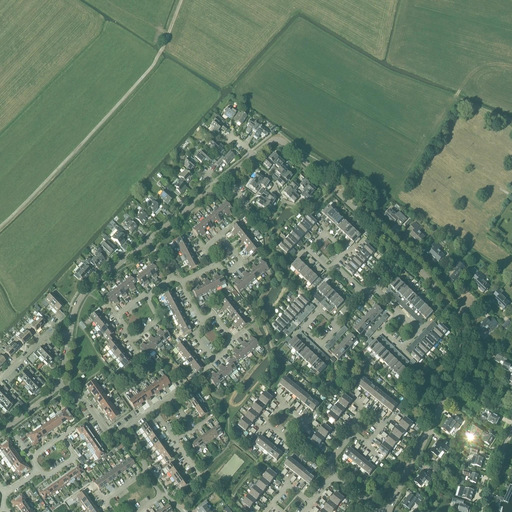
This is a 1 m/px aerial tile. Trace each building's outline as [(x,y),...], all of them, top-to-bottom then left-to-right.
[(232,119),(238,112),(235,110),(234,111),(229,107),(227,110),(226,109),(224,112),(225,112),(223,115),(229,119),(230,117),(232,119)] [(241,114),(238,112),(232,119),(241,125),(247,117),(241,113),(241,114)] [(227,130),(220,123),(222,120),(218,116),(214,121),(215,122),(211,127),(214,129),(212,131),(217,136),(222,130),(225,132),(227,130)] [(256,123),(251,120),(247,125),(248,127),(248,128),(245,132),(248,134),(252,130),(254,131),(258,126),(255,124),(256,123)] [(257,139),(261,134),(265,137),(265,136),(266,136),(266,135),(267,136),(269,133),(260,127),(258,126),(254,131),(256,133),(254,137),(257,139)] [(213,139),(207,145),(212,149),(214,148),(221,155),(226,149),(219,143),(218,144),(218,141),(215,141),(213,139)] [(215,165),(217,163),(203,151),(200,154),(199,154),(195,157),(201,163),(205,159),(210,163),(208,166),(211,169),(215,165)] [(224,158),(222,157),(217,163),(215,165),(218,167),(223,162),(227,165),(235,157),(230,152),(224,158)] [(264,165),(269,170),(273,166),(271,164),(274,162),(277,164),(275,166),(279,169),(278,171),(277,172),(278,173),(280,174),(281,175),(282,174),(285,177),(282,180),(281,178),(277,183),(282,188),(286,184),(286,183),(287,182),(292,177),(287,172),(281,167),(284,164),(279,159),(277,158),(274,154),(268,160),(264,165)] [(190,171),(197,164),(187,156),(184,160),(186,161),(183,165),(187,169),(186,171),(188,173),(189,171),(190,171)] [(186,171),(185,170),(179,177),(181,178),(179,181),(187,188),(185,187),(188,183),(193,177),(188,173),(186,171)] [(253,181),(249,187),(255,191),(258,186),(257,185),(259,182),(262,184),(261,186),(265,189),(269,183),(265,180),(263,179),(257,175),(254,179),(253,181)] [(187,188),(177,179),(172,184),(178,189),(174,193),(179,197),(187,188)] [(159,184),(164,189),(167,186),(161,181),(159,184)] [(304,190),(305,189),(308,191),(305,194),(304,193),(300,196),(306,201),(315,191),(305,181),(300,186),(301,188),(302,188),(303,189),(304,190)] [(298,188),(293,183),(290,187),(288,188),(283,193),(287,197),(288,197),(289,198),(294,203),(299,198),(295,194),(294,196),(291,193),(294,191),(295,192),(297,189),(298,188)] [(175,198),(166,190),(160,196),(165,201),(165,202),(168,205),(170,203),(175,198)] [(262,198),(261,197),(259,199),(256,203),(262,207),(264,208),(268,211),(272,205),(273,204),(276,200),(270,195),(267,200),(269,201),(267,204),(264,202),(265,200),(264,199),(262,198)] [(157,206),(159,204),(152,197),(149,200),(151,202),(148,206),(148,210),(153,215),(158,210),(157,206)] [(221,206),(230,216),(231,215),(230,214),(231,214),(229,211),(231,209),(225,202),(221,206)] [(217,209),(223,216),(225,214),(227,217),(227,216),(228,217),(230,216),(221,206),(217,209)] [(322,214),(324,216),(322,220),(323,221),(327,218),(333,210),(334,209),(333,209),(332,210),(329,207),(322,214)] [(149,215),(142,209),(142,210),(140,209),(138,211),(139,213),(139,214),(138,213),(137,214),(138,215),(134,219),(143,227),(145,224),(145,223),(146,222),(144,220),(147,217),(146,217),(149,215)] [(213,212),(221,223),(223,222),(222,221),(222,220),(220,218),(223,216),(217,209),(213,212)] [(336,214),(333,210),(327,218),(328,219),(326,223),(327,225),(330,221),(337,214),(338,213),(337,212),(336,214)] [(390,210),(384,216),(394,225),(397,221),(398,223),(397,223),(400,226),(407,219),(406,220),(399,213),(400,212),(399,212),(396,215),(390,210)] [(209,216),(214,223),(216,221),(218,223),(219,223),(220,224),(221,223),(213,212),(209,216)] [(340,217),(337,214),(330,221),(332,223),(330,227),(331,229),(335,224),(341,218),(342,217),(341,216),(340,217)] [(204,219),(213,230),(214,229),(213,227),(214,227),(212,225),(214,223),(209,216),(204,219)] [(305,220),(317,231),(318,229),(315,225),(317,223),(310,216),(307,220),(306,219),(305,220)] [(137,224),(129,217),(125,222),(125,223),(126,224),(123,227),(123,228),(125,230),(126,230),(131,234),(137,228),(134,226),(137,224)] [(344,221),(341,218),(335,224),(334,225),(336,227),(333,231),(335,232),(345,222),(346,220),(345,220),(344,221)] [(200,223),(206,230),(208,228),(210,230),(211,231),(213,230),(204,219),(200,223)] [(302,225),(309,231),(311,229),(315,232),(317,231),(305,220),(306,221),(302,225)] [(348,225),(345,222),(338,229),(340,230),(337,235),(339,236),(342,233),(349,225),(350,224),(349,224),(348,225)] [(410,236),(419,244),(425,238),(419,232),(422,229),(415,222),(408,229),(412,233),(410,236)] [(196,226),(204,237),(206,235),(205,234),(203,232),(206,230),(200,223),(196,226)] [(240,223),(232,228),(234,231),(232,233),(231,234),(232,236),(243,227),(240,223)] [(297,227),(309,239),(311,237),(308,233),(309,231),(302,225),(299,228),(298,227),(297,227)] [(352,228),(349,225),(342,233),(344,234),(341,238),(343,240),(353,229),(354,228),(353,227),(352,228)] [(202,237),(203,238),(204,237),(196,226),(191,229),(197,236),(200,235),(202,237)] [(127,235),(118,227),(116,230),(117,231),(111,238),(120,246),(124,241),(123,240),(124,239),(123,238),(124,237),(124,238),(127,235)] [(243,227),(232,236),(234,237),(235,236),(237,234),(240,237),(247,231),(243,227)] [(295,232),(302,239),(304,237),(308,240),(309,239),(297,227),(297,228),(298,229),(295,232)] [(356,232),(353,229),(346,236),(348,238),(345,242),(347,243),(357,233),(358,232),(357,231),(356,232)] [(247,231),(240,237),(241,239),(239,241),(239,242),(238,242),(239,244),(250,235),(247,231)] [(290,235),(302,246),(303,245),(300,241),(302,239),(295,232),(292,236),(291,235),(290,235)] [(360,236),(357,233),(350,240),(352,242),(349,246),(351,247),(356,242),(358,244),(361,241),(359,239),(361,237),(362,235),(361,235),(360,236)] [(250,235),(239,244),(240,245),(241,244),(242,245),(244,243),(246,245),(253,239),(250,235)] [(288,240),(294,247),(295,247),(296,245),(300,248),(302,246),(290,235),(290,236),(291,237),(288,240)] [(178,247),(189,241),(188,239),(187,240),(187,239),(184,241),(183,238),(175,242),(178,247)] [(113,248),(115,245),(109,239),(106,242),(107,243),(102,249),(110,255),(115,250),(113,248)] [(253,239),(246,245),(248,247),(245,249),(246,250),(245,251),(246,252),(256,244),(253,239)] [(283,243),(294,254),(296,253),(293,249),(295,247),(294,247),(288,240),(284,244),(283,243)] [(373,246),(367,240),(364,242),(368,246),(370,248),(373,246)] [(189,243),(190,242),(189,241),(178,247),(180,251),(188,248),(186,245),(189,243)] [(444,256),(438,251),(442,247),(435,241),(428,248),(432,251),(429,254),(438,263),(444,256)] [(294,254),(283,243),(282,244),(283,245),(280,248),(285,252),(283,255),(286,258),(288,256),(287,255),(289,253),(293,256),(294,254)] [(260,248),(256,244),(246,252),(247,254),(248,253),(251,251),(253,254),(260,248)] [(368,246),(366,248),(362,245),(361,247),(364,250),(371,257),(372,258),(373,257),(372,256),(375,253),(370,248),(368,246)] [(94,257),(101,265),(105,261),(100,256),(102,253),(97,248),(94,251),(97,254),(94,257)] [(192,249),(189,250),(188,248),(180,251),(182,256),(194,250),(193,248),(192,249)] [(368,260),(371,257),(364,250),(363,252),(358,249),(357,251),(360,254),(368,261),(369,262),(369,261),(368,260)] [(194,253),(195,252),(194,250),(182,256),(185,261),(193,257),(191,254),(194,253)] [(364,264),(368,261),(360,254),(359,256),(355,253),(353,255),(357,258),(364,265),(365,265),(364,264)] [(98,268),(101,265),(94,257),(90,261),(87,259),(85,262),(90,266),(93,263),(98,268)] [(197,258),(194,260),(193,257),(185,261),(187,266),(188,265),(199,260),(198,258),(197,259),(197,258)] [(292,267),(295,271),(302,264),(300,262),(303,258),(301,257),(292,267)] [(361,268),(364,265),(357,258),(355,259),(351,257),(350,259),(353,262),(360,269),(361,270),(362,269),(361,268)] [(200,261),(199,260),(188,265),(187,266),(190,271),(198,267),(196,264),(199,263),(199,262),(200,262),(200,261)] [(264,274),(269,270),(260,260),(259,261),(259,262),(261,265),(259,267),(264,274)] [(346,263),(349,266),(356,272),(358,273),(357,272),(360,269),(353,262),(351,264),(347,261),(346,263)] [(90,266),(85,262),(82,264),(83,264),(79,269),(87,276),(92,272),(88,268),(90,266)] [(465,275),(462,272),(466,268),(459,262),(452,269),(455,272),(450,278),(456,284),(465,275)] [(298,275),(298,276),(309,264),(308,263),(304,266),(302,264),(295,271),(299,274),(298,275)] [(147,268),(156,279),(157,277),(157,276),(155,273),(157,272),(152,264),(147,268)] [(300,275),(303,278),(310,271),(308,270),(311,266),(309,264),(298,276),(299,276),(300,275)] [(264,274),(259,267),(256,268),(254,266),(253,265),(252,266),(260,277),(264,274)] [(356,272),(349,266),(348,267),(344,265),(342,266),(353,276),(354,277),(353,276),(356,272)] [(260,277),(252,266),(250,267),(251,269),(253,271),(250,273),(256,280),(260,277)] [(143,271),(149,278),(151,276),(153,279),(154,280),(156,279),(147,268),(143,271)] [(87,276),(79,269),(75,273),(73,276),(78,280),(80,278),(83,281),(87,276)] [(306,283),(317,272),(316,270),(312,273),(310,271),(303,279),(307,282),(306,283)] [(139,275),(148,285),(149,284),(148,283),(146,280),(149,278),(143,271),(139,275)] [(479,271),(473,278),(477,282),(474,285),(484,293),(489,287),(483,281),(487,278),(479,271)] [(256,280),(250,273),(248,275),(246,273),(245,273),(245,272),(243,273),(251,284),(256,280)] [(317,272),(306,283),(307,284),(308,283),(311,286),(312,285),(315,288),(322,281),(319,278),(318,279),(316,277),(319,273),(317,272)] [(251,284),(243,273),(242,274),(243,275),(242,276),(244,278),(242,280),(248,287),(251,284)] [(226,285),(221,277),(219,278),(217,275),(217,276),(216,274),(214,275),(221,287),(226,285)] [(139,275),(135,278),(140,285),(143,283),(145,286),(145,285),(146,286),(148,285),(139,275)] [(221,287),(214,275),(213,276),(213,277),(215,280),(212,282),(216,290),(221,287)] [(125,280),(134,291),(135,290),(134,288),(135,288),(133,286),(135,284),(130,277),(125,280)] [(216,290),(212,282),(209,283),(208,280),(207,280),(207,279),(205,280),(211,292),(216,290)] [(248,287),(242,280),(239,282),(237,280),(236,279),(235,280),(243,290),(248,287)] [(121,284),(127,291),(129,289),(131,291),(132,292),(134,291),(125,280),(121,284)] [(211,292),(205,280),(203,281),(204,282),(203,282),(205,285),(202,287),(206,295),(211,292)] [(243,290),(235,280),(233,281),(234,282),(236,285),(233,287),(239,294),(243,290)] [(393,288),(395,290),(402,283),(398,280),(386,292),(387,294),(393,288)] [(402,283),(395,290),(397,293),(394,297),(396,300),(398,298),(397,297),(406,287),(402,283)] [(117,287),(125,298),(127,296),(126,295),(124,293),(127,291),(121,284),(117,287)] [(206,295),(202,287),(200,288),(198,285),(197,284),(195,285),(201,297),(206,295)] [(319,292),(321,294),(328,287),(324,284),(312,296),(314,298),(319,292)] [(201,297),(195,285),(194,286),(194,287),(195,290),(192,292),(196,300),(201,297)] [(113,290),(118,297),(121,296),(123,298),(124,299),(125,298),(117,287),(113,290)] [(328,287),(321,294),(324,297),(320,301),(323,304),(325,302),(323,300),(332,291),(328,287)] [(400,295),(403,298),(410,291),(406,287),(397,297),(398,298),(400,295)] [(495,301),(504,310),(510,304),(504,298),(507,295),(500,288),(493,295),(497,299),(495,301)] [(338,293),(334,289),(323,300),(325,302),(327,299),(329,302),(338,293)] [(108,294),(117,304),(119,303),(118,302),(116,299),(118,297),(113,290),(108,294)] [(410,291),(403,298),(406,300),(402,305),(404,307),(406,305),(405,304),(414,295),(410,291)] [(165,302),(178,295),(177,294),(175,294),(172,295),(171,293),(163,297),(165,302)] [(338,293),(329,302),(332,304),(328,308),(331,311),(332,309),(331,308),(340,299),(342,297),(340,295),(338,293)] [(45,301),(49,305),(55,298),(51,294),(45,301)] [(108,294),(104,297),(110,304),(112,302),(114,305),(115,305),(115,306),(117,304),(108,294)] [(168,307),(176,302),(175,300),(177,298),(178,297),(178,295),(165,302),(168,307)] [(408,303),(411,305),(418,298),(414,295),(405,304),(406,305),(408,303)] [(308,305),(310,303),(303,296),(299,300),(308,309),(310,307),(308,305)] [(53,309),(60,302),(55,298),(49,305),(53,309)] [(232,302),(229,298),(221,303),(223,306),(221,308),(220,309),(222,311),(232,302)] [(418,298),(411,305),(413,308),(409,312),(412,315),(414,313),(413,312),(422,302),(418,298)] [(335,307),(337,309),(344,303),(340,299),(331,308),(332,309),(335,307)] [(295,304),(302,311),(305,308),(309,312),(311,309),(310,307),(308,309),(299,300),(295,304)] [(55,315),(57,317),(61,313),(59,311),(64,307),(60,302),(53,309),(57,313),(55,315)] [(171,312),(182,305),(182,303),(180,304),(177,305),(176,302),(168,307),(171,312)] [(236,306),(232,302),(222,311),(223,312),(224,311),(224,312),(227,310),(228,312),(236,306)] [(416,310),(419,313),(425,306),(422,302),(413,312),(414,313),(416,310)] [(300,313),(302,311),(295,304),(291,308),(301,317),(302,315),(300,313)] [(173,316),(181,312),(180,309),(182,308),(183,307),(182,305),(171,312),(173,316)] [(236,306),(228,312),(230,314),(228,316),(228,317),(227,318),(228,319),(239,311),(236,306)] [(378,316),(379,316),(383,312),(377,306),(372,310),(373,311),(378,316)] [(425,306),(419,313),(421,315),(417,319),(420,322),(422,320),(420,319),(429,309),(425,306)] [(287,312),(295,319),(297,316),(301,320),(304,317),(302,315),(301,317),(291,308),(287,312)] [(424,318),(427,320),(433,313),(429,309),(420,319),(422,320),(424,318)] [(93,322),(100,317),(98,315),(100,313),(100,312),(101,311),(100,310),(89,318),(93,322)] [(375,320),(379,317),(379,316),(378,316),(373,311),(372,310),(369,314),(375,320)] [(239,311),(228,319),(229,321),(230,320),(231,320),(233,318),(235,320),(242,315),(239,311)] [(175,321),(187,315),(187,313),(185,314),(185,313),(182,315),(181,312),(173,316),(175,321)] [(293,321),(295,319),(287,312),(284,316),(293,325),(295,323),(293,321)] [(34,322),(40,328),(45,324),(41,320),(43,318),(39,314),(37,316),(38,318),(34,322)] [(372,324),(375,320),(369,314),(368,315),(365,318),(371,323),(372,324)] [(178,326),(186,322),(184,319),(187,318),(187,317),(188,317),(187,315),(175,321),(178,326)] [(242,315),(235,320),(237,323),(235,325),(234,326),(235,328),(246,319),(242,315)] [(284,316),(280,320),(287,326),(290,324),(294,328),(297,325),(295,323),(293,325),(284,316)] [(93,322),(96,327),(107,318),(105,317),(104,318),(104,317),(102,319),(100,317),(93,322)] [(100,331),(106,325),(104,323),(107,321),(108,320),(107,318),(96,327),(100,331)] [(368,328),(372,324),(371,323),(365,318),(361,322),(364,325),(368,328)] [(477,328),(483,334),(489,328),(492,331),(499,324),(492,318),(488,322),(486,319),(477,328)] [(249,323),(246,319),(235,328),(236,329),(237,328),(238,328),(240,327),(242,329),(249,323)] [(285,329),(287,326),(280,320),(276,324),(286,332),(287,331),(285,329)] [(361,322),(359,320),(356,324),(358,326),(359,327),(364,332),(368,328),(364,325),(361,322)] [(36,333),(40,328),(34,322),(30,326),(28,324),(26,326),(30,330),(32,328),(36,333)] [(180,330),(192,324),(192,323),(190,323),(187,324),(186,322),(178,326),(180,330)] [(180,330),(183,335),(191,331),(189,329),(192,327),(193,326),(192,324),(180,330)] [(273,327),(280,334),(282,332),(286,335),(289,333),(287,331),(286,332),(276,324),(273,327)] [(450,333),(441,325),(439,327),(435,324),(432,326),(434,328),(435,327),(445,336),(445,335),(446,337),(450,333)] [(100,331),(103,335),(113,327),(112,325),(111,326),(108,328),(106,325),(100,331)] [(21,334),(27,341),(32,337),(28,332),(30,330),(26,326),(23,328),(25,330),(21,334)] [(354,330),(360,336),(364,332),(359,327),(358,326),(354,330)] [(111,336),(113,334),(111,332),(114,330),(114,329),(115,328),(113,327),(103,335),(106,339),(111,336)] [(441,340),(445,336),(435,327),(434,328),(436,330),(434,333),(441,340)] [(170,338),(165,331),(162,333),(160,331),(159,330),(158,331),(166,342),(170,338)] [(166,342),(158,331),(156,332),(157,333),(157,334),(159,336),(156,338),(162,345),(166,342)] [(441,340),(434,333),(431,335),(427,332),(425,334),(426,336),(428,335),(437,344),(441,340)] [(23,345),(27,341),(21,334),(17,338),(15,336),(12,339),(16,343),(19,341),(23,345)] [(106,340),(109,344),(117,338),(116,337),(114,338),(112,335),(113,334),(111,336),(106,339),(106,340)] [(357,341),(351,335),(347,339),(353,345),(357,341)] [(429,338),(426,341),(433,348),(437,344),(428,335),(426,336),(429,338)] [(254,351),(259,347),(250,336),(249,338),(250,339),(249,339),(251,341),(249,343),(254,351)] [(162,345),(156,338),(154,340),(152,337),(152,338),(151,337),(149,338),(158,348),(159,350),(163,347),(162,345)] [(296,353),(303,346),(300,343),(304,339),(301,337),(300,338),(301,340),(299,342),(292,349),(296,353)] [(106,346),(110,351),(117,345),(115,342),(117,340),(118,339),(117,338),(109,344),(106,346)] [(158,348),(149,338),(148,339),(149,340),(148,340),(150,343),(148,345),(154,352),(158,348)] [(288,345),(292,349),(299,342),(301,340),(300,338),(298,341),(295,338),(288,345)] [(14,345),(16,343),(12,339),(10,341),(12,343),(8,347),(14,353),(19,349),(14,345)] [(350,349),(353,345),(347,339),(343,343),(350,349)] [(433,348),(426,341),(424,343),(420,339),(417,342),(419,344),(420,343),(430,352),(433,348)] [(376,356),(383,349),(381,346),(384,342),(381,340),(380,341),(381,343),(372,352),(376,356)] [(378,344),(375,341),(368,348),(372,352),(381,343),(380,341),(378,344)] [(254,351),(249,343),(247,345),(245,343),(244,343),(243,342),(242,343),(250,354),(254,351)] [(154,352),(148,345),(146,347),(144,344),(143,344),(142,343),(141,345),(149,355),(154,352)] [(175,348),(179,353),(189,344),(188,343),(187,344),(187,343),(184,345),(182,343),(175,348)] [(250,354),(242,343),(240,344),(241,345),(241,346),(243,348),(241,350),(246,357),(250,354)] [(339,347),(346,353),(350,349),(343,343),(339,347)] [(421,346),(419,349),(426,356),(430,352),(420,343),(419,344),(421,346)] [(182,357),(189,351),(187,349),(190,347),(189,347),(190,346),(189,344),(179,353),(182,357)] [(309,354),(311,353),(308,351),(312,347),(309,344),(307,346),(309,347),(300,356),(304,360),(307,357),(309,354)] [(113,355),(124,346),(122,345),(121,346),(121,345),(119,347),(117,345),(110,351),(113,355)] [(149,355),(141,345),(139,346),(140,347),(142,350),(139,352),(145,359),(149,355)] [(116,359),(123,353),(122,351),(124,349),(125,348),(124,346),(113,355),(116,359)] [(294,354),(298,358),(309,347),(307,346),(305,348),(303,346),(296,353),(294,354)] [(14,353),(8,347),(4,351),(2,349),(0,350),(0,351),(3,355),(6,353),(10,357),(14,353)] [(38,359),(40,357),(47,350),(43,347),(41,348),(40,347),(33,354),(38,359)] [(346,353),(339,347),(336,351),(342,357),(346,353)] [(384,363),(391,356),(388,354),(392,350),(389,347),(387,349),(389,350),(380,360),(384,363)] [(426,356),(419,349),(417,351),(412,347),(410,350),(412,352),(413,350),(422,360),(426,356)] [(246,357),(241,350),(238,352),(236,349),(236,350),(235,349),(234,350),(242,361),(246,357)] [(386,351),(383,349),(376,356),(380,360),(389,350),(387,349),(386,351)] [(51,354),(47,350),(40,357),(44,361),(51,354)] [(242,361),(234,350),(232,351),(233,352),(235,355),(232,357),(233,358),(238,365),(239,364),(238,364),(242,361)] [(414,354),(411,357),(419,363),(422,360),(413,350),(412,352),(414,354)] [(186,361),(196,353),(195,351),(194,352),(193,352),(191,354),(189,351),(182,357),(186,361)] [(342,357),(336,351),(332,354),(338,361),(342,357)] [(312,368),(319,361),(316,358),(320,354),(317,352),(315,353),(317,355),(315,357),(310,361),(310,362),(308,364),(312,368)] [(120,363),(130,355),(129,353),(128,354),(125,356),(123,353),(116,359),(120,363)] [(189,365),(196,360),(194,358),(197,356),(196,355),(197,354),(196,353),(186,361),(189,365)] [(313,355),(311,353),(309,354),(307,357),(304,360),(308,364),(310,362),(310,361),(315,357),(317,355),(315,353),(313,355)] [(55,358),(51,354),(44,361),(48,365),(55,358)] [(507,384),(511,387),(511,386),(511,369),(510,368),(511,365),(505,362),(504,363),(501,361),(503,357),(498,354),(494,361),(499,364),(500,363),(503,365),(502,369),(509,372),(509,371),(511,372),(511,374),(509,382),(508,381),(507,384)] [(120,363),(123,368),(130,362),(128,359),(131,357),(130,357),(131,356),(130,355),(120,363)] [(392,371),(399,364),(396,361),(400,357),(397,355),(395,357),(397,358),(388,367),(392,371)] [(393,359),(391,356),(384,363),(388,367),(397,358),(395,357),(393,359)] [(229,359),(228,360),(236,371),(237,370),(235,367),(238,365),(233,358),(231,361),(229,359)] [(320,375),(327,368),(324,366),(328,362),(325,359),(323,361),(324,362),(322,364),(317,370),(316,371),(320,375)] [(189,365),(192,370),(203,361),(202,360),(200,361),(200,360),(198,362),(196,360),(189,365)] [(229,365),(227,367),(232,374),(236,371),(228,360),(226,361),(227,362),(229,365)] [(192,370),(196,374),(203,368),(201,366),(203,364),(204,363),(203,361),(192,370)] [(321,363),(319,361),(312,368),(310,370),(314,373),(316,371),(317,370),(322,364),(324,362),(323,361),(321,363)] [(396,374),(400,378),(407,371),(404,369),(408,365),(405,362),(403,364),(404,365),(396,374)] [(401,366),(399,364),(392,371),(396,374),(404,365),(403,364),(401,366)] [(232,374),(227,367),(224,368),(222,366),(221,365),(220,367),(228,377),(232,374)] [(228,377),(220,367),(218,368),(219,369),(221,372),(218,373),(224,380),(228,377)] [(22,381),(29,375),(25,371),(19,378),(22,381)] [(224,380),(218,373),(216,375),(214,373),(213,373),(212,372),(211,373),(220,384),(224,380)] [(160,380),(167,389),(168,388),(167,386),(170,384),(162,373),(160,374),(163,378),(160,380)] [(220,384),(211,373),(210,374),(210,376),(212,378),(210,380),(215,387),(220,384)] [(33,379),(29,375),(22,381),(26,385),(33,379)] [(284,388),(290,380),(290,379),(289,380),(285,377),(279,385),(284,388)] [(87,391),(88,393),(97,386),(95,382),(99,380),(98,378),(86,386),(88,390),(87,391)] [(165,391),(167,389),(160,380),(156,382),(154,378),(152,379),(155,383),(160,391),(164,389),(165,391)] [(36,383),(33,379),(26,385),(30,389),(36,383)] [(155,383),(152,379),(151,380),(154,384),(151,386),(155,392),(158,396),(160,394),(158,392),(160,391),(155,383)] [(369,381),(368,380),(368,381),(364,379),(358,386),(363,389),(369,381)] [(291,380),(290,380),(284,388),(288,391),(289,390),(294,384),(290,381),(291,380)] [(370,381),(369,381),(363,389),(367,392),(368,391),(372,385),(369,382),(370,381)] [(41,387),(36,383),(30,389),(28,391),(32,395),(41,387)] [(293,394),(299,387),(298,386),(297,387),(294,384),(289,390),(288,391),(292,395),(293,394)] [(152,397),(144,385),(142,386),(145,390),(142,392),(149,401),(149,402),(151,401),(149,399),(152,397)] [(156,397),(158,396),(155,392),(151,386),(148,388),(145,385),(144,385),(152,397),(155,395),(156,397)] [(371,396),(378,388),(377,387),(376,388),(372,385),(368,391),(367,392),(371,396)] [(103,386),(99,388),(97,386),(88,393),(89,394),(91,393),(93,395),(104,387),(103,386)] [(105,388),(104,387),(93,395),(95,398),(93,400),(94,402),(104,395),(101,391),(105,388)] [(299,387),(293,394),(292,395),(296,398),(297,398),(302,391),(299,388),(299,387)] [(378,388),(371,396),(375,399),(378,396),(381,392),(377,389),(378,388)] [(147,403),(149,402),(149,401),(142,392),(139,395),(136,391),(135,392),(143,404),(146,401),(147,403)] [(301,402),(307,393),(306,394),(302,391),(297,398),(296,398),(301,402)] [(143,404),(135,392),(133,393),(136,397),(133,399),(140,408),(142,407),(141,405),(143,404)] [(380,402),(386,395),(385,394),(385,395),(381,392),(378,396),(375,399),(380,403),(380,402)] [(261,395),(261,396),(269,403),(272,398),(265,393),(262,396),(261,395)] [(308,394),(307,393),(301,402),(305,405),(310,398),(307,395),(308,394)] [(201,398),(198,394),(188,400),(192,405),(201,398)] [(111,396),(110,395),(106,397),(104,395),(94,402),(95,403),(97,402),(99,404),(111,396)] [(341,398),(341,399),(349,405),(352,401),(345,395),(342,399),(341,398)] [(387,395),(386,395),(380,402),(380,403),(384,406),(389,399),(386,396),(387,395)] [(11,400),(7,396),(0,403),(0,404),(3,408),(5,406),(11,400)] [(99,408),(100,410),(110,403),(108,400),(112,397),(111,396),(99,404),(101,407),(99,408)] [(269,403),(261,396),(260,397),(261,398),(258,401),(266,407),(269,403)] [(138,410),(140,408),(133,399),(130,401),(127,397),(126,398),(134,410),(137,408),(138,410)] [(201,398),(192,405),(195,409),(202,404),(204,403),(201,398)] [(311,407),(316,400),(315,400),(314,401),(310,398),(305,405),(309,409),(311,407)] [(349,405),(341,399),(340,399),(341,400),(338,404),(345,409),(345,410),(349,405)] [(389,409),(394,401),(393,402),(389,399),(384,406),(388,410),(389,409)] [(15,404),(11,400),(5,406),(3,408),(7,412),(15,404)] [(258,401),(257,400),(253,404),(254,405),(262,411),(266,407),(258,401)] [(316,401),(316,400),(311,407),(309,409),(313,412),(319,405),(315,402),(316,401)] [(395,402),(394,401),(389,409),(388,410),(392,413),(398,406),(394,403),(395,402)] [(117,405),(116,403),(112,406),(110,403),(100,410),(101,412),(103,411),(105,413),(117,405)] [(195,409),(198,414),(199,413),(205,409),(202,404),(195,409)] [(334,407),(342,414),(345,410),(345,409),(338,404),(335,408),(334,407)] [(105,417),(106,419),(116,412),(114,409),(118,406),(117,405),(105,413),(107,416),(105,417)] [(262,411),(254,405),(255,406),(252,410),(259,415),(262,411)] [(342,414),(334,407),(333,408),(334,409),(331,413),(339,418),(342,414)] [(199,413),(198,414),(201,418),(208,413),(205,409),(199,413)] [(62,414),(67,421),(66,421),(67,422),(72,419),(65,410),(61,413),(62,414)] [(248,412),(247,413),(255,420),(259,415),(252,410),(249,413),(248,412)] [(61,413),(60,412),(55,415),(62,425),(66,421),(67,421),(62,414),(61,413)] [(118,415),(116,412),(106,419),(108,421),(110,419),(112,422),(123,414),(122,412),(118,415)] [(255,420),(247,413),(247,414),(248,414),(245,418),(252,424),(255,420)] [(339,418),(331,413),(329,416),(328,415),(327,416),(328,417),(335,423),(339,418)] [(488,417),(486,419),(488,421),(496,426),(496,425),(497,425),(498,423),(498,422),(500,419),(489,413),(488,417)] [(62,425),(55,415),(50,419),(52,421),(57,428),(62,425)] [(456,416),(452,421),(450,418),(442,429),(449,434),(454,427),(457,430),(463,422),(456,416)] [(252,424),(245,418),(242,422),(241,421),(240,422),(241,423),(248,429),(252,424)] [(402,423),(411,429),(410,428),(413,424),(406,418),(402,423)] [(52,421),(47,424),(52,431),(57,428),(52,421)] [(248,429),(241,423),(238,427),(245,432),(248,429)] [(321,429),(330,436),(330,435),(329,434),(332,431),(329,428),(331,426),(327,423),(325,425),(321,429)] [(410,430),(411,429),(402,423),(399,427),(406,433),(409,429),(410,430)] [(47,424),(42,428),(47,435),(52,431),(47,424)] [(148,424),(141,429),(144,433),(151,428),(148,424)] [(482,435),(484,431),(479,427),(474,424),(471,429),(476,432),(476,431),(481,435),(482,435)] [(78,430),(81,435),(87,431),(86,429),(86,428),(84,425),(78,430)] [(217,426),(213,429),(218,437),(222,433),(223,433),(217,426)] [(396,431),(404,438),(405,437),(403,436),(406,433),(399,427),(396,431)] [(47,435),(42,428),(37,431),(42,438),(47,435)] [(151,428),(144,433),(147,438),(154,433),(151,428)] [(213,429),(208,433),(213,439),(213,440),(218,437),(213,429)] [(329,436),(330,436),(321,429),(318,434),(325,440),(328,435),(329,436)] [(32,435),(37,442),(42,439),(42,438),(37,431),(32,435)] [(79,436),(83,441),(85,440),(91,435),(89,432),(89,433),(87,431),(79,436)] [(403,438),(404,438),(396,431),(392,436),(399,441),(402,437),(403,438)] [(494,437),(484,431),(482,435),(485,437),(482,441),(489,445),(494,437)] [(27,437),(33,446),(38,443),(37,442),(32,435),(32,433),(27,437)] [(154,433),(147,438),(150,442),(158,437),(154,433)] [(208,433),(204,436),(205,436),(205,437),(209,443),(213,440),(213,439),(208,433)] [(315,437),(323,444),(322,443),(325,440),(318,434),(315,437)] [(91,435),(85,440),(88,445),(94,440),(93,438),(91,435)] [(205,436),(204,436),(200,439),(205,446),(209,443),(205,437),(205,436)] [(258,448),(259,448),(266,440),(261,436),(255,443),(259,447),(258,448)] [(389,439),(397,446),(398,445),(397,444),(399,441),(392,436),(389,439)] [(158,437),(150,442),(154,446),(161,441),(158,437)] [(322,445),(323,444),(315,437),(311,442),(318,448),(321,444),(322,445)] [(200,439),(195,442),(201,449),(202,451),(206,448),(205,446),(200,439)] [(397,447),(397,446),(389,439),(385,444),(392,450),(395,446),(397,447)] [(95,442),(94,440),(88,445),(86,446),(90,451),(98,445),(96,442),(95,442)] [(264,450),(270,443),(266,440),(259,448),(260,449),(261,448),(264,450)] [(441,444),(438,442),(431,452),(433,453),(430,457),(435,461),(437,457),(438,457),(443,450),(446,453),(452,446),(444,440),(441,444)] [(0,446),(0,448),(2,452),(10,446),(11,445),(8,441),(0,446)] [(161,441),(154,446),(157,451),(164,446),(161,441)] [(195,442),(191,446),(196,453),(201,449),(195,442)] [(270,443),(264,450),(268,454),(267,455),(268,455),(274,447),(270,443)] [(382,448),(390,455),(391,454),(390,453),(392,450),(385,444),(382,448)] [(100,448),(98,445),(90,451),(93,456),(101,450),(100,448)] [(1,452),(5,457),(14,451),(10,446),(2,452),(1,452)] [(164,446),(157,451),(160,455),(167,450),(164,446)] [(278,450),(274,447),(268,455),(268,456),(269,455),(273,457),(278,450)] [(481,468),(483,459),(477,457),(477,455),(476,455),(478,449),(472,447),(471,453),(474,454),(471,465),(481,468)] [(347,459),(348,460),(354,452),(350,448),(344,455),(348,458),(347,459)] [(390,455),(382,448),(379,452),(386,458),(389,454),(390,455)] [(95,455),(99,459),(105,455),(103,452),(102,452),(101,450),(95,455)] [(167,450),(160,455),(163,460),(170,455),(167,450)] [(278,450),(273,457),(276,460),(275,462),(276,462),(283,454),(278,450)] [(17,456),(14,451),(5,457),(8,462),(17,456)] [(354,452),(348,460),(349,459),(352,462),(358,454),(354,452)] [(355,466),(356,467),(362,459),(363,458),(358,454),(352,462),(356,465),(355,466)] [(173,459),(170,455),(163,460),(166,464),(173,459)] [(21,461),(17,456),(8,462),(12,467),(21,461)] [(125,461),(130,468),(135,465),(130,458),(125,461)] [(294,461),(290,458),(284,465),(289,469),(295,460),(294,461)] [(362,459),(356,467),(357,466),(361,469),(362,468),(367,462),(363,458),(362,459)] [(296,461),(295,460),(289,469),(293,472),(299,465),(295,462),(296,461)] [(24,466),(21,461),(12,467),(15,472),(16,471),(24,466)] [(125,461),(120,465),(126,472),(130,468),(125,461)] [(364,473),(364,474),(371,465),(367,462),(362,468),(361,469),(365,472),(364,473)] [(168,473),(176,468),(172,463),(165,468),(168,473)] [(24,466),(16,471),(19,476),(28,469),(25,465),(24,466)] [(116,468),(121,475),(126,472),(120,465),(116,468)] [(302,468),(299,465),(293,472),(297,475),(304,467),(303,467),(302,468)] [(371,465),(364,474),(365,474),(366,473),(370,476),(373,472),(375,469),(376,469),(371,465)] [(76,468),(74,470),(79,475),(84,472),(79,466),(76,468)] [(304,467),(297,475),(301,479),(307,472),(303,469),(304,467)] [(111,471),(116,478),(121,475),(116,468),(111,471)] [(179,472),(176,468),(168,473),(172,477),(179,472)] [(467,481),(476,484),(478,475),(472,474),(472,475),(470,475),(471,473),(468,472),(469,470),(465,469),(463,475),(468,476),(467,481)] [(72,470),(69,473),(74,479),(79,475),(74,470),(72,471),(72,470)] [(266,473),(265,473),(274,480),(277,476),(270,470),(267,474),(266,473)] [(421,487),(426,480),(430,483),(435,476),(428,470),(425,474),(422,472),(414,482),(421,487)] [(111,471),(107,474),(112,481),(116,478),(111,471)] [(172,477),(174,481),(175,482),(182,476),(179,472),(172,477)] [(311,475),(307,472),(301,479),(305,482),(312,474),(312,473),(311,475)] [(75,481),(69,473),(66,475),(67,475),(65,477),(69,482),(70,484),(75,481)] [(266,475),(263,478),(270,484),(274,480),(265,473),(265,474),(266,475)] [(107,474),(102,477),(107,484),(112,481),(107,474)] [(313,474),(312,474),(305,482),(310,486),(316,479),(312,475),(313,474)] [(182,476),(175,482),(178,486),(185,481),(182,476)] [(62,477),(59,479),(64,486),(69,482),(65,477),(63,478),(62,477)] [(102,477),(98,480),(103,487),(107,484),(102,477)] [(259,481),(259,482),(267,488),(270,484),(263,478),(260,482),(259,481)] [(57,482),(55,483),(59,489),(64,486),(59,479),(57,481),(57,482)] [(98,480),(94,483),(99,490),(103,487),(98,480)] [(188,485),(185,481),(178,486),(181,490),(188,485)] [(259,483),(256,487),(264,493),(267,488),(259,482),(258,482),(259,483)] [(53,484),(49,487),(54,493),(59,489),(55,483),(53,485),(53,484)] [(263,493),(254,485),(250,489),(252,490),(260,497),(263,493)] [(47,489),(45,490),(49,496),(54,493),(49,487),(47,488),(47,489)] [(471,501),(474,491),(458,487),(455,497),(471,501)] [(43,491),(40,493),(44,499),(49,496),(45,490),(43,492),(43,491)] [(252,492),(249,495),(257,501),(260,497),(252,490),(251,491),(252,492)] [(77,498),(80,502),(87,497),(83,492),(81,494),(80,492),(71,498),(73,501),(77,498)] [(334,498),(342,504),(343,503),(341,503),(345,499),(338,493),(334,498)] [(410,510),(415,504),(418,506),(424,499),(416,493),(413,497),(410,495),(403,505),(410,510)] [(245,498),(245,499),(253,505),(257,501),(249,495),(246,499),(245,498)] [(25,500),(22,496),(13,502),(16,507),(17,506),(24,501),(25,500)] [(80,502),(83,506),(90,501),(87,497),(80,502)] [(330,502),(338,507),(340,504),(342,505),(342,504),(334,498),(330,502)] [(246,500),(243,504),(250,510),(253,505),(245,499),(244,499),(246,500)] [(464,502),(454,499),(452,503),(455,503),(453,510),(459,511),(469,511),(471,509),(469,507),(463,506),(464,502)] [(26,500),(25,500),(24,501),(17,506),(20,511),(29,505),(26,500)] [(83,506),(86,510),(93,506),(90,501),(83,506)] [(207,511),(209,511),(206,506),(208,504),(206,501),(198,508),(200,511),(197,511),(207,511)] [(327,506),(334,511),(335,511),(338,507),(330,502),(327,506)]
